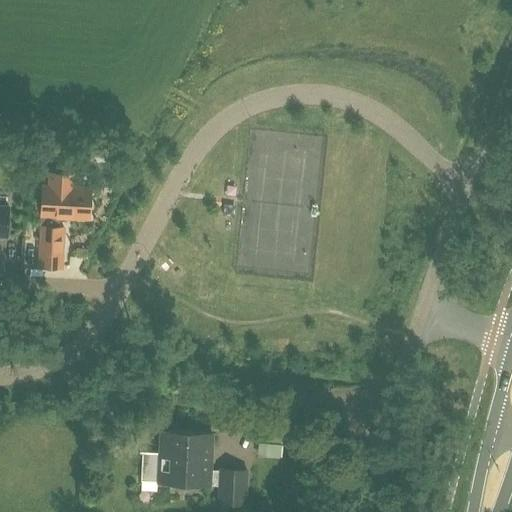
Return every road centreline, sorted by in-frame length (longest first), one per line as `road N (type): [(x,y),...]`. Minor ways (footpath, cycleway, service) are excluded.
road 1 (unclassified): [(468,187),(364,103),(313,92),(250,103),(207,134),(90,337),(54,364),(0,376)]
road 2 (unclassified): [(418,312),(468,187)]
